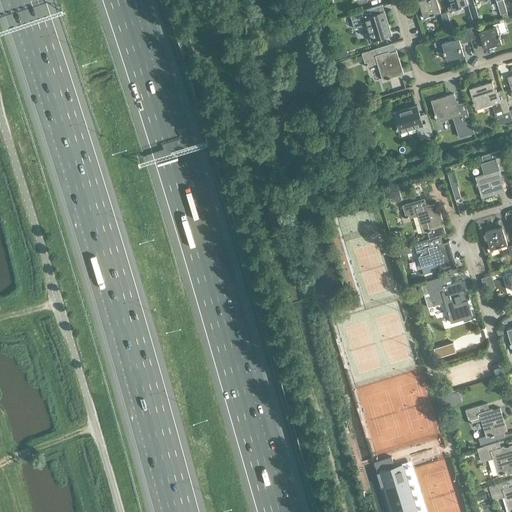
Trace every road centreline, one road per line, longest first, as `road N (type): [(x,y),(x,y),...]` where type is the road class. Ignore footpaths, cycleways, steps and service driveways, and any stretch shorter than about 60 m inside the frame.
road 1 (track): [(193,0),(195,48),(212,58),(345,511)]
road 2 (motorway): [(275,511),(119,0)]
road 3 (motorway): [(26,0),(180,511)]
road 4 (unclassified): [(120,511),(0,113)]
road 5 (track): [(91,511),(30,310)]
road 6 (residential): [(396,0),(416,67),(430,79),(511,55)]
road 7 (residential): [(511,204),(462,224),(486,317)]
